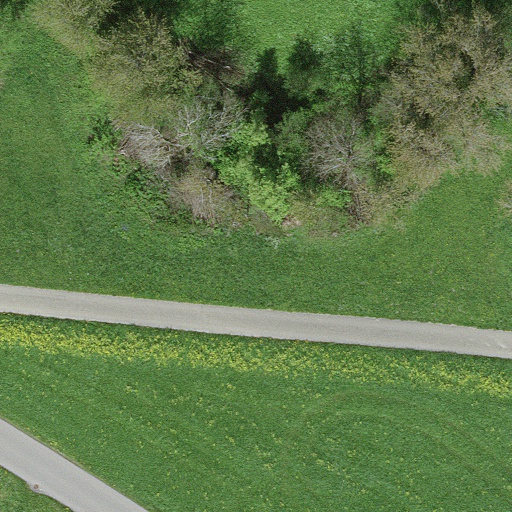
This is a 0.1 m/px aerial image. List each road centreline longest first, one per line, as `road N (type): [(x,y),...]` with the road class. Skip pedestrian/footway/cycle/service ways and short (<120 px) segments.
road 1 (track): [(511,347),(0,301)]
road 2 (tertiary): [(105,511),(0,446)]
